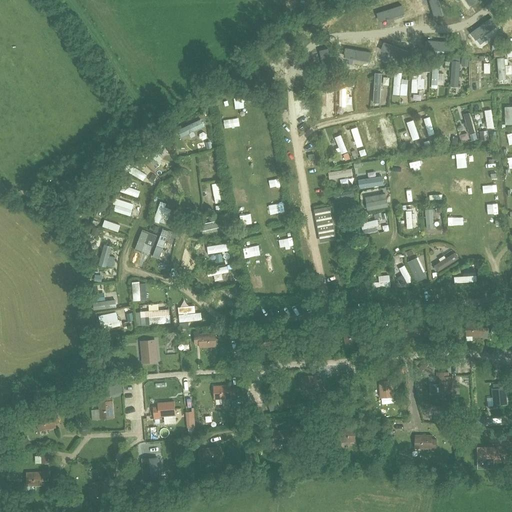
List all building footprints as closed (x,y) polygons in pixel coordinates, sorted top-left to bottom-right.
[(329,209),(318,212),(315,212),(315,214),(319,232),(320,240),(334,237),(333,229),(329,209)] [(413,333),(421,332),(420,321),(404,322),(403,320),(398,320),(399,332),(400,332),(400,331),(404,331),(404,336),(414,335),(413,333)] [(487,332),(487,320),(482,320),(482,322),(466,323),(466,334),(473,334),(473,336),(483,336),(483,331),(487,331),(487,332)] [(356,337),(358,337),(361,336),(361,331),(358,332),(358,327),(353,327),(353,323),(354,323),(342,323),(342,328),(345,328),(345,344),(356,344),(356,337)] [(278,342),(279,342),(278,330),(272,331),(273,333),(256,335),(258,346),(265,345),(265,347),(275,346),(274,342),(278,341),(278,342)] [(209,344),(216,344),(215,333),(199,334),(199,331),(194,332),(195,344),(195,343),(199,342),(199,347),(209,346),(209,344)] [(154,354),(156,354),(155,345),(150,345),(150,341),(151,341),(151,340),(139,342),(139,347),(142,347),(143,363),(155,362),(154,354)] [(451,386),(453,386),(453,376),(448,376),(448,372),(449,372),(437,372),(437,378),(439,378),(440,394),(451,393),(451,386)] [(318,391),(323,391),(322,379),(322,380),(318,380),(318,375),(308,376),(308,378),(301,378),(301,390),(318,389),(318,391)] [(380,381),(381,398),(394,397),(393,381),(396,381),(395,376),(383,377),(384,377),(385,381),(380,381)] [(505,388),(508,388),(507,383),(495,384),(496,384),(497,388),(492,389),(493,398),(495,398),(496,405),(507,404),(505,388)] [(231,400),(236,400),(235,388),(235,389),(231,389),(230,385),(221,385),(221,387),(214,388),(214,399),(230,398),(231,400)] [(111,410),(113,410),(112,400),(107,401),(107,397),(108,397),(108,396),(96,397),(97,402),(99,402),(100,418),(111,417),(111,410)] [(160,416),(175,415),(174,401),(158,403),(158,407),(153,407),(154,419),(160,418),(160,416)] [(59,423),(60,423),(57,411),(52,412),(52,415),(37,418),(39,429),(46,427),(46,429),(56,427),(55,423),(59,422),(59,423)] [(344,442),(355,441),(354,430),(347,430),(347,428),(337,429),(338,434),(334,434),(334,433),(333,433),(334,445),(340,445),(340,448),(345,448),(344,442)] [(290,445),(295,444),(294,432),(293,432),(293,433),(290,434),(289,429),(280,430),(280,432),(272,432),(273,443),(289,442),(290,445)] [(436,451),(436,439),(436,440),(432,440),(432,435),(422,435),(422,437),(415,437),(415,448),(431,448),(431,451),(436,451)] [(27,437),(16,444),(21,451),(32,444),(27,437)] [(493,461),(499,461),(498,449),(498,450),(494,450),(494,445),(484,446),(484,448),(477,448),(477,459),(493,459),(493,461)] [(204,462),(221,460),(219,449),(212,449),(212,447),(202,448),(203,453),(199,454),(199,453),(198,453),(199,465),(205,464),(204,462)] [(157,464),(159,464),(159,458),(147,459),(147,460),(148,460),(148,464),(143,464),(144,473),(146,473),(146,481),(158,480),(157,464)] [(43,488),(48,487),(48,475),(48,476),(44,477),(44,472),(34,472),(34,474),(27,474),(27,485),(43,485),(43,488)] [(103,488),(105,488),(105,482),(93,483),(94,483),(94,487),(90,488),(90,497),(92,497),(92,504),(104,504),(103,488)]
